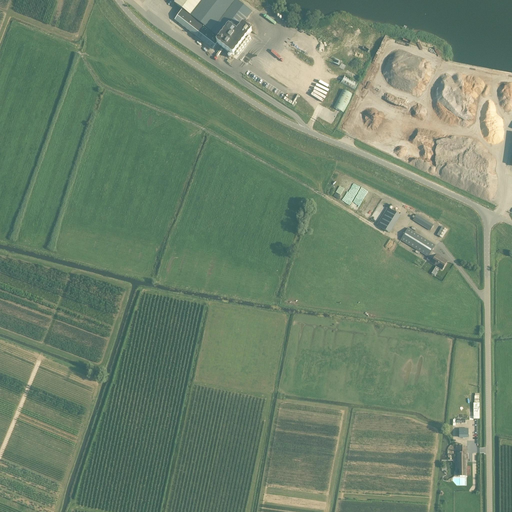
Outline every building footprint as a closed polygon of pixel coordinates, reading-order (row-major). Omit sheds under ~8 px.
[(228,45),(252,13),(235,0),(176,0),(174,3),(182,9),(174,20),(212,49),(220,39),(228,45)] [(306,63),(308,60),(299,55),(297,58),(306,63)] [(417,114),(432,80),(430,79),(430,78),(427,77),(429,74),(426,73),(416,93),(418,94),(410,111),(417,114)] [(358,84),(345,77),(341,84),(354,91),(358,84)] [(343,112),(352,94),(342,89),(333,107),(343,112)] [(397,147),(411,124),(405,121),(392,144),(397,147)] [(387,208),(376,225),(390,234),(401,216),(387,208)] [(433,225),(416,215),(413,220),(430,231),(433,225)] [(447,231),(442,227),(437,235),(442,239),(442,238),(447,231)] [(431,263),(436,267),(442,258),(437,255),(436,255),(431,252),(435,245),(408,228),(400,240),(428,258),(428,256),(433,260),(431,263)] [(442,270),(448,261),(442,258),(436,267),(442,270)] [(459,437),(469,437),(468,429),(459,429),(459,437)] [(459,476),(466,476),(466,453),(467,453),(467,447),(459,447),(459,453),(457,453),(457,463),(459,463),(459,476)]
